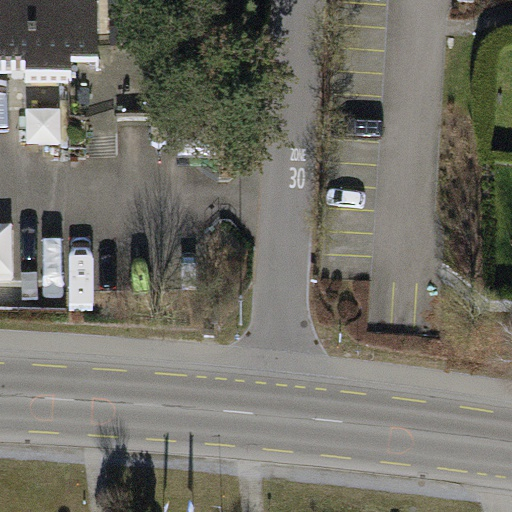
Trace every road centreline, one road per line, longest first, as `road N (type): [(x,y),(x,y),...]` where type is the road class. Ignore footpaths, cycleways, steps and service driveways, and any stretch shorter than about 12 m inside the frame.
road 1 (residential): [(274,414),(286,0)]
road 2 (primary): [(0,396),(274,414)]
road 3 (primary): [(274,414),(511,442)]
